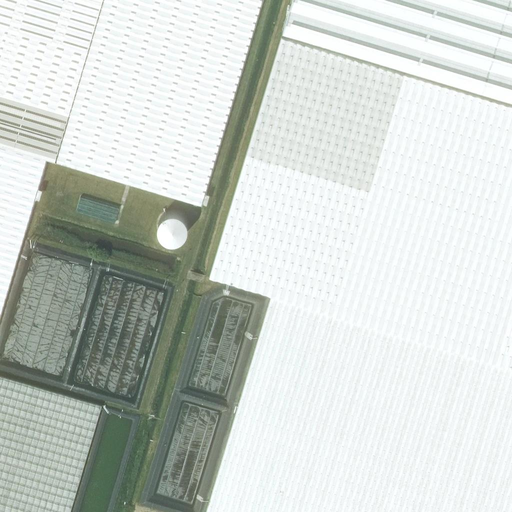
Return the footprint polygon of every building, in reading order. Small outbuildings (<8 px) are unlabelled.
[(0,0),(0,311),(45,158),(0,144),(0,0)] [(0,0),(0,142),(46,156),(46,157),(57,160),(104,0),(0,0)] [(104,0),(57,160),(201,202),(260,0),(104,0)] [(511,99),(511,0),(292,0),(283,31),(511,99)] [(272,295),(206,511),(511,511),(511,104),(466,91),(282,35),(214,265),(210,276),(272,295)] [(0,511),(69,511),(101,404),(0,374),(0,511)]
